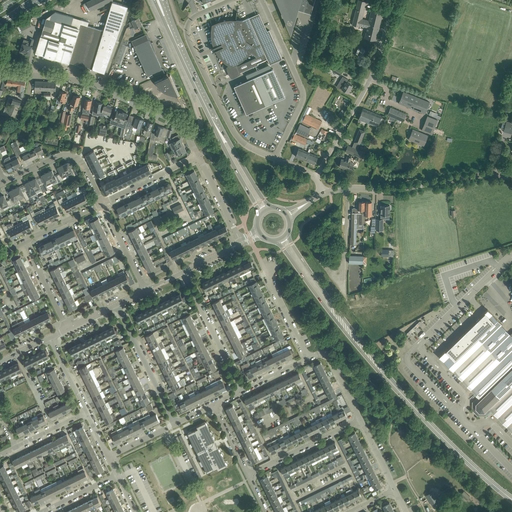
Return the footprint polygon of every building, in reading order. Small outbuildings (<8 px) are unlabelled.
[(90,11),(112,0),(91,0),(86,2),(90,11)] [(314,0),(277,0),(278,1),(277,2),(281,7),(282,6),(283,7),(287,10),(291,12),(296,14),(296,13),(297,13),(298,11),(297,11),(297,9),(304,12),(311,14),(314,0)] [(383,13),(378,12),(371,10),(369,20),(362,19),(364,9),(366,1),(360,0),(358,0),(352,25),(359,26),(359,25),(367,27),(365,38),(376,40),(383,13)] [(36,20),(34,26),(43,28),(36,52),(46,55),(45,57),(46,58),(53,61),(54,60),(55,58),(92,69),(105,73),(128,6),(112,1),(104,30),(80,23),(79,28),(46,18),(46,20),(43,19),(42,22),(36,20)] [(221,44),(220,44),(222,48),(222,47),(223,49),(226,51),(229,53),(232,54),(236,54),(239,53),(242,51),(245,48),(249,51),(227,61),(230,67),(237,64),(237,66),(257,57),(265,53),(267,59),(270,65),(282,59),(269,30),(257,36),(249,18),(242,21),(236,20),(237,12),(236,20),(235,27),(232,27),(228,28),(225,30),(223,32),(221,35),(220,39),(220,42),(221,44)] [(126,45),(128,41),(131,30),(142,25),(138,17),(138,18),(136,14),(131,17),(132,21),(129,22),(129,23),(130,26),(127,28),(114,62),(121,64),(128,46),(126,45)] [(148,75),(162,69),(146,34),(132,41),(148,75)] [(23,43),(20,52),(30,54),(34,39),(30,38),(29,41),(28,44),(23,43)] [(230,67),(228,68),(232,76),(258,65),(258,63),(267,59),(265,53),(257,57),(237,66),(237,64),(230,67)] [(335,66),(333,71),(340,75),(343,71),(335,66)] [(264,105),(265,106),(285,97),(273,69),(248,80),(248,81),(236,87),(247,112),(264,105)] [(180,95),(172,79),(170,75),(154,82),(155,83),(156,84),(156,85),(157,86),(158,87),(159,88),(160,89),(161,90),(160,91),(161,90),(163,91),(165,92),(166,93),(167,93),(168,94),(169,94),(171,95),(173,95),(174,95),(175,95),(177,95),(179,99),(178,95),(180,95)] [(352,86),(347,82),(348,79),(343,76),(336,87),(345,92),(345,91),(348,92),(352,86)] [(20,93),(19,96),(23,96),(26,81),(17,79),(16,86),(17,86),(16,90),(20,91),(20,93)] [(44,90),(44,82),(35,81),(35,90),(44,90)] [(44,82),(44,90),(56,91),(56,82),(44,82)] [(57,99),(56,103),(56,102),(60,103),(60,104),(62,104),(62,102),(65,103),(66,98),(65,97),(66,93),(60,91),(58,95),(57,99)] [(425,114),(430,103),(430,102),(409,94),(403,92),(399,103),(411,108),(412,104),(415,105),(413,109),(425,114)] [(78,106),(79,102),(80,97),(74,95),(72,100),(71,99),(70,103),(71,104),(69,110),(73,111),(75,105),(78,106)] [(13,122),(19,107),(21,100),(13,98),(9,97),(6,106),(2,117),(13,122)] [(81,114),(81,119),(84,119),(88,120),(88,119),(89,115),(92,100),(85,99),(84,103),(84,108),(83,111),(83,114),(81,114)] [(100,116),(101,108),(102,103),(96,102),(95,106),(94,106),(93,111),(92,114),(100,116)] [(110,115),(111,112),(112,107),(104,105),(101,112),(110,115)] [(403,122),(406,114),(391,107),(387,115),(390,116),(389,119),(393,121),(395,118),(403,122)] [(368,123),(373,112),(363,108),(358,119),(368,123)] [(111,118),(110,123),(117,125),(122,112),(117,110),(115,116),(114,118),(113,117),(112,116),(111,118)] [(122,112),(117,125),(122,127),(120,136),(123,137),(124,133),(125,128),(126,125),(127,122),(125,121),(125,119),(127,113),(122,112)] [(382,116),(373,113),(373,112),(368,123),(377,127),(382,116)] [(302,121),(318,129),(322,121),(306,114),(302,121)] [(123,137),(130,139),(133,130),(136,131),(140,132),(141,128),(142,124),(144,120),(136,117),(130,115),(128,119),(127,122),(126,125),(125,128),(124,133),(123,137)] [(329,116),(325,121),(329,124),(333,126),(336,121),(330,117),(329,116)] [(432,135),(438,120),(432,118),(430,124),(425,122),(421,130),(432,135)] [(151,137),(152,132),(152,131),(151,131),(153,123),(147,121),(144,129),(143,132),(144,133),(144,134),(151,137)] [(511,123),(506,121),(503,132),(511,134),(511,123)] [(300,124),(296,132),(306,137),(307,137),(310,129),(300,124)] [(96,133),(98,133),(106,135),(107,127),(105,127),(105,125),(102,125),(102,126),(98,125),(96,133)] [(165,138),(166,134),(168,129),(158,126),(156,134),(154,139),(155,140),(161,142),(164,143),(165,138)] [(327,131),(323,129),(322,129),(318,137),(323,140),(327,131)] [(360,129),(355,140),(361,142),(365,131),(360,129)] [(418,132),(418,131),(413,129),(411,132),(413,132),(412,135),(411,134),(410,137),(409,137),(408,140),(424,146),(428,135),(420,132),(420,133),(418,132)] [(154,139),(156,134),(152,132),(151,137),(147,159),(157,160),(158,155),(153,154),(155,140),(154,139)] [(292,139),(305,144),(307,140),(294,134),(292,139)] [(173,142),(170,143),(173,150),(176,148),(183,145),(181,139),(181,137),(180,138),(178,135),(171,138),(173,142)] [(32,159),(27,149),(21,152),(16,141),(13,142),(20,155),(22,154),(23,155),(26,162),(27,162),(32,159)] [(17,157),(20,155),(13,142),(11,143),(12,144),(11,145),(16,155),(10,158),(12,161),(15,168),(21,165),(18,158),(17,157)] [(183,145),(176,148),(173,150),(176,156),(186,151),(183,145)] [(348,145),(345,151),(355,155),(363,158),(365,152),(348,145)] [(43,152),(41,147),(40,146),(34,149),(35,149),(32,151),(30,147),(27,148),(27,149),(32,159),(38,156),(38,157),(38,156),(38,155),(43,152)] [(308,152),(299,148),(295,156),(305,160),(308,152)] [(311,149),(310,149),(309,149),(308,152),(305,160),(315,164),(318,156),(309,153),(311,149)] [(94,151),(86,155),(88,159),(96,155),(94,151)] [(96,155),(88,159),(90,164),(98,160),(96,155)] [(346,160),(341,159),(339,167),(348,169),(352,170),(354,166),(352,166),(353,163),(350,162),(351,158),(347,156),(346,160)] [(12,161),(10,158),(9,157),(5,159),(5,161),(9,172),(13,170),(12,169),(15,168),(12,161)] [(98,160),(90,164),(92,168),(100,164),(98,160)] [(74,176),(78,174),(74,167),(71,168),(68,163),(66,163),(65,163),(64,164),(64,165),(63,165),(68,174),(73,172),(74,176)] [(100,164),(92,168),(94,172),(103,168),(100,164)] [(144,165),(143,166),(147,174),(152,172),(149,168),(150,167),(149,164),(148,165),(147,164),(144,165)] [(63,177),(68,174),(63,165),(62,165),(61,165),(60,166),(60,167),(58,168),(61,173),(58,175),(61,181),(64,180),(63,177)] [(143,166),(138,168),(142,177),(147,174),(143,166)] [(103,168),(94,172),(97,177),(105,173),(103,168)] [(138,168),(133,170),(138,179),(142,177),(138,168)] [(61,181),(58,175),(55,176),(52,170),(50,171),(49,171),(48,172),(48,173),(47,173),(51,182),(56,180),(58,183),(61,181)] [(133,170),(129,173),(133,181),(138,179),(133,170)] [(190,180),(197,177),(194,171),(190,172),(190,171),(191,171),(184,174),(186,173),(187,174),(190,180)] [(46,185),(51,182),(47,173),(46,173),(45,173),(44,174),(44,175),(42,175),(45,181),(42,183),(46,191),(49,190),(48,188),(46,185)] [(129,173),(124,175),(128,183),(133,181),(129,173)] [(124,175),(120,177),(124,186),(128,183),(124,175)] [(120,177),(115,179),(119,188),(124,186),(120,177)] [(192,186),(200,182),(199,179),(198,179),(197,177),(190,180),(192,186)] [(46,191),(42,183),(39,184),(36,178),(34,179),(33,179),(32,180),(32,181),(31,181),(35,190),(40,188),(42,191),(43,192),(46,191)] [(115,179),(110,181),(114,189),(119,187),(119,188),(115,179)] [(37,193),(35,190),(31,181),(30,181),(29,181),(28,181),(28,182),(28,183),(26,183),(29,189),(26,191),(30,199),(31,198),(32,196),(37,193)] [(110,181),(106,183),(110,192),(114,189),(110,181)] [(195,192),(203,188),(200,182),(192,186),(195,192)] [(106,183),(101,186),(105,194),(110,192),(106,183)] [(166,194),(172,191),(169,183),(168,184),(168,183),(165,184),(165,185),(163,186),(166,194)] [(30,199),(26,191),(23,192),(20,186),(18,187),(17,187),(16,187),(16,188),(15,188),(15,189),(19,198),(24,196),(27,200),(30,199)] [(161,196),(166,194),(163,186),(157,189),(161,196)] [(78,195),(82,204),(87,201),(84,195),(87,193),(84,187),(81,188),(83,192),(78,195)] [(198,197),(205,194),(203,188),(195,192),(198,197)] [(16,199),(19,198),(15,189),(14,189),(13,189),(12,189),(12,190),(11,190),(10,191),(12,197),(9,199),(13,206),(18,203),(16,199)] [(155,199),(161,196),(157,189),(151,192),(155,199)] [(149,202),(155,199),(151,192),(146,195),(149,202)] [(201,203),(208,199),(209,199),(207,196),(205,194),(198,197),(201,203)] [(10,200),(7,201),(4,195),(2,196),(1,196),(0,197),(0,207),(2,206),(3,207),(9,204),(10,207),(13,206),(9,199),(10,200)] [(79,205),(82,204),(78,195),(73,197),(78,207),(80,206),(79,205)] [(144,205),(149,202),(146,195),(140,197),(144,205)] [(75,208),(78,207),(73,197),(68,200),(72,209),(75,207),(75,208)] [(140,197),(140,198),(139,197),(137,198),(137,199),(135,200),(138,207),(144,205),(140,197)] [(72,209),(68,200),(63,202),(61,198),(58,200),(61,206),(64,204),(67,211),(72,209)] [(203,209),(211,205),(208,199),(201,203),(203,209)] [(60,206),(57,202),(56,200),(53,201),(55,205),(50,208),(55,217),(60,214),(57,208),(60,206)] [(133,210),(138,207),(135,200),(129,203),(133,210)] [(188,209),(193,207),(195,206),(192,200),(187,203),(185,204),(187,207),(188,209)] [(350,238),(350,243),(356,243),(356,228),(357,224),(364,224),(364,217),(364,213),(363,213),(364,210),(365,210),(365,202),(358,202),(358,209),(356,209),(355,208),(353,208),(353,209),(352,209),(352,224),(351,228),(351,238),(350,238)] [(127,213),(133,210),(129,203),(123,206),(127,213)] [(175,213),(184,209),(181,204),(173,208),(175,213)] [(211,205),(203,209),(206,215),(214,211),(211,205)] [(381,205),(381,218),(389,218),(389,211),(390,210),(390,207),(390,205),(381,205)] [(119,217),(127,213),(123,206),(117,209),(119,212),(117,213),(117,212),(120,219),(119,217)] [(52,218),(55,217),(50,208),(45,210),(50,220),(52,219),(52,218)] [(45,222),(41,212),(39,210),(34,213),(34,211),(31,213),(32,214),(34,219),(37,217),(40,224),(45,222)] [(48,221),(50,220),(45,210),(41,212),(45,222),(48,220),(48,221)] [(218,221),(215,215),(214,213),(209,215),(210,217),(213,216),(216,222),(218,221)] [(33,220),(30,215),(30,214),(26,215),(28,219),(23,221),(28,231),(33,228),(30,221),(33,220)] [(94,216),(85,220),(85,221),(85,220),(87,224),(89,223),(91,228),(91,229),(94,228),(101,224),(98,218),(95,219),(94,216)] [(18,224),(23,233),(25,232),(28,231),(23,221),(21,223),(20,221),(18,222),(18,224)] [(200,226),(199,223),(198,221),(192,224),(194,229),(200,226)] [(13,238),(18,235),(14,226),(12,224),(10,224),(9,224),(8,224),(7,225),(4,226),(7,233),(10,231),(13,238)] [(21,235),(23,233),(18,224),(14,226),(18,235),(21,234),(21,235)] [(96,233),(104,230),(101,224),(94,228),(96,233)] [(225,233),(222,227),(221,226),(215,229),(219,237),(225,234),(225,233)] [(78,235),(82,233),(84,233),(81,227),(75,229),(78,235)] [(132,237),(139,234),(136,228),(129,232),(132,237)] [(213,239),(219,237),(215,229),(210,232),(213,239)] [(68,233),(71,240),(77,238),(74,230),(68,233)] [(99,239),(107,235),(104,230),(96,233),(99,239)] [(208,242),(213,239),(210,232),(204,235),(208,242)] [(66,243),(71,240),(68,233),(62,236),(66,243)] [(134,243),(142,239),(139,234),(132,237),(134,243)] [(102,244),(109,241),(107,235),(99,239),(102,244)] [(208,242),(204,235),(199,238),(202,245),(203,245),(206,244),(205,243),(208,242)] [(60,246),(66,243),(62,236),(56,239),(60,246)] [(60,246),(56,239),(56,238),(53,240),(51,241),(54,249),(60,246)] [(197,248),(202,245),(199,238),(193,240),(197,248)] [(137,249),(144,245),(142,239),(134,243),(137,249)] [(191,250),(197,248),(193,240),(187,243),(191,250)] [(49,251),(54,249),(51,241),(45,244),(49,251)] [(105,250),(112,247),(109,241),(102,244),(105,250)] [(188,252),(191,250),(187,243),(182,246),(185,253),(186,253),(186,254),(189,252),(188,252)] [(41,255),(49,251),(45,244),(39,247),(41,251),(39,252),(39,251),(42,258),(41,255)] [(140,254),(147,251),(144,245),(137,249),(140,254)] [(180,256),(185,253),(182,246),(176,249),(180,256)] [(108,256),(115,252),(112,247),(105,250),(108,256)] [(174,259),(180,256),(176,249),(170,252),(174,259)] [(143,260),(150,256),(147,251),(140,254),(143,260)] [(18,253),(10,257),(12,261),(13,260),(15,264),(16,266),(23,262),(21,256),(20,257),(18,253)] [(119,262),(120,262),(117,255),(116,255),(116,256),(111,258),(112,261),(113,264),(119,262)] [(363,256),(354,256),(349,255),(349,263),(363,264),(363,256)] [(145,266),(153,262),(150,256),(143,260),(145,266)] [(61,263),(60,261),(59,259),(57,260),(55,257),(52,259),(54,261),(56,265),(61,263)] [(108,267),(106,263),(105,261),(99,264),(102,269),(103,270),(108,267)] [(19,271),(26,268),(23,262),(16,266),(19,271)] [(148,271),(156,268),(153,262),(145,266),(148,271)] [(250,268),(247,262),(246,262),(241,265),(245,272),(250,269),(250,268)] [(54,276),(61,272),(64,271),(61,265),(58,266),(51,270),(54,276)] [(239,274),(245,272),(241,265),(236,267),(239,274)] [(234,277),(239,274),(236,267),(230,270),(234,277)] [(22,277),(29,273),(26,268),(19,271),(22,277)] [(234,277),(230,270),(230,269),(227,271),(225,272),(228,280),(234,277)] [(123,270),(118,273),(120,276),(123,284),(129,281),(127,277),(128,277),(129,278),(129,277),(126,271),(126,270),(125,271),(127,273),(125,274),(123,270)] [(56,282),(64,278),(61,272),(54,276),(56,282)] [(223,282),(228,280),(225,272),(219,275),(223,282)] [(21,284),(32,279),(29,273),(22,277),(18,279),(21,284)] [(247,276),(248,280),(250,282),(255,280),(252,274),(247,276)] [(217,285),(223,282),(219,275),(214,278),(217,285)] [(79,285),(83,283),(85,282),(82,276),(78,278),(76,279),(79,285)] [(118,287),(123,284),(120,276),(114,279),(118,287)] [(114,279),(113,277),(108,280),(109,282),(108,282),(112,289),(118,287),(114,279)] [(59,287),(66,284),(64,278),(56,282),(59,287)] [(212,288),(217,285),(214,278),(209,281),(212,288)] [(24,290),(34,285),(32,279),(21,284),(24,290)] [(205,291),(212,288),(209,281),(203,283),(204,287),(203,287),(202,287),(205,294),(206,294),(205,291)] [(252,291),(259,287),(260,286),(258,284),(257,282),(256,281),(249,285),(252,291)] [(106,292),(112,289),(108,282),(103,285),(106,292)] [(62,293),(69,289),(66,284),(59,287),(62,293)] [(34,285),(24,290),(25,293),(28,291),(30,294),(37,290),(34,285)] [(101,295),(106,292),(103,285),(97,288),(101,295)] [(255,296),(262,293),(259,287),(252,291),(255,296)] [(95,298),(101,295),(97,288),(91,290),(95,298)] [(65,298),(72,295),(69,289),(62,293),(65,298)] [(33,300),(40,296),(37,290),(30,294),(33,300)] [(356,305),(361,304),(363,304),(363,302),(373,301),(372,292),(362,293),(362,295),(355,296),(356,305)] [(257,302),(264,298),(262,293),(255,296),(257,302)] [(187,303),(183,296),(184,297),(182,298),(180,294),(180,295),(174,297),(178,304),(185,301),(187,303)] [(67,304),(75,300),(72,295),(65,298),(67,304)] [(178,304),(174,297),(171,298),(171,299),(169,300),(173,307),(178,304)] [(260,307),(267,303),(264,298),(257,302),(260,307)] [(215,309),(223,305),(220,299),(213,303),(215,309)] [(75,300),(67,304),(70,310),(78,306),(75,300)] [(167,310),(173,307),(169,300),(164,303),(167,310)] [(162,312),(167,310),(164,303),(158,305),(162,312)] [(263,312),(270,309),(267,303),(260,307),(263,312)] [(371,306),(371,311),(400,308),(400,303),(371,306)] [(162,312),(158,305),(155,306),(155,307),(153,308),(156,315),(162,312)] [(218,314),(225,310),(223,305),(215,309),(218,314)] [(151,318),(156,315),(153,308),(147,310),(151,318)] [(42,315),(46,322),(52,319),(50,315),(51,315),(51,316),(52,316),(48,309),(49,311),(42,315)] [(221,319),(228,316),(231,314),(228,309),(225,310),(218,314),(221,319)] [(265,318),(272,314),(270,309),(263,312),(265,318)] [(147,310),(147,311),(147,310),(144,311),(144,312),(142,313),(146,320),(151,318),(147,310)] [(440,356),(439,357),(453,372),(455,370),(482,398),(476,403),(475,409),(479,412),(484,413),(490,407),(511,429),(511,332),(510,334),(501,325),(502,325),(487,310),(484,313),(485,313),(477,321),(450,347),(446,351),(445,350),(440,356)] [(138,324),(146,320),(142,313),(137,316),(136,316),(138,319),(136,320),(136,319),(139,326),(138,324)] [(185,323),(193,320),(190,314),(183,318),(185,323)] [(268,323),(275,320),(272,314),(265,318),(268,323)] [(40,325),(46,322),(42,315),(36,318),(40,325)] [(223,325),(231,321),(228,316),(221,319),(223,325)] [(408,335),(426,327),(421,317),(403,326),(408,335)] [(37,326),(40,325),(36,318),(31,320),(34,328),(35,327),(35,328),(38,327),(37,326)] [(29,330),(34,328),(31,320),(25,323),(29,330)] [(188,329),(195,325),(193,320),(185,323),(188,329)] [(271,329),(278,325),(278,324),(277,322),(276,322),(275,320),(268,323),(271,329)] [(226,330),(233,327),(231,321),(223,325),(226,330)] [(19,326),(18,324),(18,322),(12,325),(17,336),(23,333),(19,326)] [(25,323),(19,326),(23,333),(24,334),(26,332),(29,330),(25,323)] [(188,336),(191,334),(198,331),(195,325),(188,329),(185,330),(188,336)] [(273,334),(280,330),(278,325),(271,329),(273,334)] [(111,337),(119,333),(119,334),(117,329),(116,329),(117,330),(115,331),(114,327),(113,327),(108,330),(111,337)] [(229,336),(236,332),(233,327),(226,330),(229,336)] [(106,340),(111,337),(108,330),(102,333),(106,340)] [(276,340),(283,336),(284,335),(282,332),(282,333),(280,330),(273,334),(276,340)] [(193,340),(201,336),(198,331),(191,334),(193,340)] [(149,341),(156,338),(153,332),(146,336),(149,341)] [(231,341),(239,338),(236,332),(229,336),(231,341)] [(100,342),(106,340),(102,333),(97,335),(100,342)] [(100,342),(97,335),(96,335),(94,336),(94,337),(92,338),(95,345),(100,342)] [(196,345),(203,341),(201,336),(193,340),(196,345)] [(90,348),(95,345),(92,338),(86,340),(90,348)] [(151,347),(159,343),(156,338),(149,341),(151,347)] [(234,347),(241,343),(239,338),(231,341),(234,347)] [(122,345),(120,340),(119,339),(114,342),(115,345),(117,348),(122,345)] [(90,348),(86,340),(86,341),(86,340),(83,341),(83,342),(81,343),(84,350),(90,348)] [(199,350),(206,347),(203,341),(196,345),(199,350)] [(241,343),(234,347),(237,352),(244,348),(249,346),(249,345),(246,346),(244,341),(241,343)] [(154,352),(161,349),(165,347),(162,342),(159,343),(151,347),(154,352)] [(260,347),(260,346),(258,342),(252,344),(252,345),(255,350),(260,347)] [(79,353),(84,350),(81,343),(75,346),(79,353)] [(287,359),(293,356),(292,352),(293,352),(294,352),(290,345),(291,348),(290,349),(284,351),(287,359)] [(73,356),(79,353),(75,346),(70,348),(69,349),(73,356)] [(119,356),(126,352),(123,347),(116,350),(119,356)] [(198,358),(201,356),(209,352),(206,347),(199,350),(195,352),(198,358)] [(239,358),(247,354),(244,348),(237,352),(239,358)] [(43,360),(49,357),(47,353),(48,352),(47,350),(46,350),(45,349),(40,352),(43,360)] [(157,358),(164,354),(161,349),(154,352),(157,358)] [(282,361),(287,359),(284,351),(278,354),(282,361)] [(38,362),(43,360),(40,352),(34,355),(38,362)] [(119,363),(121,361),(129,358),(126,352),(119,356),(116,357),(119,363)] [(204,361),(211,358),(209,352),(201,356),(204,361)] [(159,363),(169,358),(167,353),(164,354),(157,358),(159,363)] [(277,364),(282,361),(278,354),(273,357),(277,364)] [(32,365),(38,362),(34,355),(29,358),(32,365)] [(271,367),(268,359),(266,357),(261,359),(266,369),(271,367)] [(271,367),(277,364),(273,357),(268,359),(271,367)] [(27,368),(32,365),(29,358),(23,360),(27,368)] [(124,367),(131,363),(129,358),(121,361),(124,367)] [(162,368),(172,364),(169,358),(159,363),(162,368)] [(207,367),(214,363),(211,358),(204,361),(207,367)] [(260,372),(266,369),(261,359),(255,362),(256,363),(260,372)] [(321,362),(320,363),(319,362),(317,363),(317,364),(314,366),(316,371),(323,368),(321,362)] [(13,366),(16,373),(22,370),(18,363),(13,366)] [(127,372),(134,369),(131,363),(124,367),(127,372)] [(209,372),(217,369),(214,363),(207,367),(209,372)] [(255,375),(260,372),(256,363),(251,366),(251,367),(255,375)] [(165,374),(175,369),(172,364),(162,368),(165,374)] [(92,366),(88,368),(87,365),(79,368),(82,374),(89,370),(93,368),(92,366)] [(251,367),(251,366),(250,365),(249,366),(242,369),(246,376),(248,375),(249,377),(255,375),(251,367)] [(13,366),(7,368),(11,376),(16,373),(13,366)] [(5,378),(11,376),(7,368),(2,371),(5,378)] [(50,377),(57,374),(54,368),(45,373),(46,375),(48,374),(50,377)] [(319,376),(326,373),(323,368),(316,371),(319,376)] [(129,378),(137,374),(134,369),(127,372),(129,378)] [(167,379),(175,376),(177,374),(175,369),(165,374),(167,379)] [(85,379),(92,376),(89,370),(82,374),(85,379)] [(297,383),(302,380),(299,373),(293,376),(297,383)] [(322,382),(329,378),(326,373),(319,376),(322,382)] [(53,383),(60,379),(57,374),(50,377),(53,383)] [(132,383),(139,380),(137,374),(129,378),(127,379),(129,384),(132,383)] [(87,385),(95,381),(92,376),(85,379),(87,385)] [(170,385),(177,381),(175,376),(167,379),(170,385)] [(291,385),(297,383),(293,376),(288,378),(291,385)] [(286,388),(291,385),(288,378),(282,381),(286,388)] [(324,387),(331,384),(329,378),(322,382),(324,387)] [(55,388),(62,384),(60,379),(53,383),(55,388)] [(226,389),(223,381),(222,379),(216,381),(221,391),(226,389)] [(135,389),(142,385),(139,380),(132,383),(135,389)] [(173,390),(184,385),(181,380),(177,381),(170,385),(173,390)] [(90,390),(97,387),(95,381),(87,385),(90,390)] [(215,394),(221,391),(216,381),(211,384),(212,387),(215,394)] [(280,391),(286,388),(282,381),(277,384),(280,391)] [(58,394),(65,390),(62,384),(55,388),(58,394)] [(275,393),(280,391),(277,384),(272,386),(275,393)] [(327,393),(334,389),(331,384),(324,387),(327,393)] [(134,396),(145,390),(142,385),(135,389),(131,390),(134,396)] [(270,396),(275,393),(272,386),(266,389),(270,396)] [(93,396),(100,392),(97,387),(90,390),(93,396)] [(210,397),(215,394),(212,387),(206,389),(210,397)] [(205,399),(210,397),(206,389),(201,392),(205,399)] [(264,399),(270,396),(266,389),(261,391),(264,399)] [(330,398),(337,395),(334,389),(327,393),(330,398)] [(140,399),(147,396),(145,390),(134,396),(135,398),(139,396),(140,399)] [(259,401),(264,399),(261,391),(255,394),(259,401)] [(95,401),(103,397),(100,392),(93,396),(95,401)] [(199,402),(205,399),(201,392),(196,395),(199,402)] [(254,404),(259,401),(255,394),(250,397),(254,404)] [(194,405),(199,402),(196,395),(190,397),(194,405)] [(143,405),(150,401),(147,396),(140,399),(143,405)] [(98,406),(105,403),(103,397),(95,401),(98,406)] [(188,407),(194,405),(190,397),(185,400),(188,407)] [(256,408),(254,404),(250,397),(244,399),(248,407),(250,411),(256,408)] [(188,407),(185,400),(184,398),(177,401),(179,405),(180,405),(183,410),(188,407)] [(65,404),(69,411),(74,409),(71,401),(65,404)] [(101,412),(108,408),(105,403),(98,406),(101,412)] [(126,406),(129,412),(134,409),(132,403),(126,406)] [(63,414),(69,411),(65,404),(60,407),(63,414)] [(236,411),(235,410),(233,405),(226,409),(229,414),(236,411)] [(337,409),(338,412),(342,419),(347,416),(342,406),(337,409)] [(58,417),(63,414),(60,407),(54,409),(58,417)] [(103,417),(111,414),(108,408),(101,412),(103,417)] [(52,419),(58,417),(54,409),(49,412),(52,419)] [(258,418),(265,414),(262,409),(258,411),(258,412),(259,414),(256,416),(258,418)] [(231,420),(238,416),(236,411),(229,414),(231,420)] [(336,422),(342,419),(338,412),(333,415),(336,422)] [(106,423),(111,421),(113,419),(111,414),(103,417),(106,423)] [(154,424),(151,417),(149,414),(144,417),(149,427),(154,424)] [(151,417),(154,424),(160,421),(156,414),(151,417)] [(47,422),(45,417),(44,415),(38,417),(41,425),(47,422)] [(331,424),(336,422),(333,415),(328,418),(331,424)] [(234,425),(241,421),(238,416),(231,420),(234,425)] [(36,427),(41,425),(38,417),(33,420),(36,427)] [(143,429),(149,427),(144,417),(138,419),(143,429)] [(298,425),(294,418),(289,420),(290,422),(292,421),(295,426),(298,425)] [(325,427),(331,424),(328,418),(322,420),(325,427)] [(138,432),(143,429),(138,419),(133,422),(134,425),(138,432)] [(31,430),(36,427),(33,420),(27,423),(31,430)] [(320,430),(325,427),(322,420),(317,423),(320,430)] [(237,430),(244,427),(241,421),(234,425),(237,430)] [(197,428),(188,433),(207,473),(217,468),(218,470),(227,466),(226,464),(220,450),(205,422),(196,426),(197,428)] [(25,433),(31,430),(27,423),(22,425),(25,433)] [(287,430),(284,425),(283,423),(278,425),(279,428),(282,426),(284,432),(287,430)] [(315,432),(320,430),(317,423),(311,425),(315,432)] [(20,435),(25,433),(22,425),(16,428),(20,435)] [(133,435),(138,432),(134,425),(129,427),(133,435)] [(309,435),(315,432),(311,425),(306,428),(309,435)] [(78,435),(86,432),(83,426),(76,430),(78,435)] [(127,437),(124,430),(122,427),(117,430),(118,433),(122,440),(127,437)] [(127,437),(133,435),(129,427),(124,430),(127,437)] [(239,436),(246,432),(244,427),(237,430),(239,436)] [(270,437),(275,434),(272,428),(265,432),(266,434),(268,433),(269,436),(270,437)] [(304,437),(309,435),(306,428),(301,431),(304,437)] [(301,431),(295,433),(299,440),(299,441),(302,440),(301,439),(304,437),(301,431)] [(81,441),(88,437),(86,432),(78,435),(81,441)] [(242,441),(249,438),(246,432),(239,436),(242,441)] [(358,438),(355,432),(352,434),(351,433),(352,432),(345,435),(348,434),(351,441),(358,438)] [(116,443),(122,440),(118,433),(113,435),(116,443)] [(293,443),(299,440),(295,433),(290,436),(293,443)] [(71,441),(69,438),(67,434),(61,437),(65,444),(71,441)] [(287,437),(284,439),(288,445),(293,443),(290,436),(287,437)] [(66,446),(65,444),(61,437),(56,439),(59,446),(60,446),(61,449),(66,446)] [(84,446),(91,443),(88,437),(81,441),(84,446)] [(245,446),(252,443),(249,438),(242,441),(245,446)] [(277,443),(274,444),(277,451),(282,448),(279,441),(277,438),(275,439),(277,443)] [(343,445),(346,443),(343,438),(338,440),(341,446),(343,445)] [(354,446),(360,443),(358,438),(351,441),(354,446)] [(54,449),(59,446),(56,439),(51,442),(54,449)] [(282,448),(288,445),(284,439),(279,441),(282,448)] [(271,453),(277,451),(272,441),(267,444),(271,453)] [(54,449),(51,442),(45,445),(49,452),(50,454),(55,452),(54,449)] [(333,451),(338,449),(335,442),(329,445),(333,451)] [(86,452),(94,448),(91,443),(84,446),(86,452)] [(247,452),(254,448),(252,443),(245,446),(247,452)] [(360,443),(354,446),(356,452),(363,448),(360,443)] [(43,454),(49,452),(45,445),(40,447),(43,454)] [(327,454),(333,451),(329,445),(324,447),(327,454)] [(38,457),(43,454),(40,447),(34,450),(38,457)] [(322,457),(327,454),(324,447),(319,450),(322,457)] [(89,457),(96,453),(94,448),(86,452),(89,457)] [(250,457),(257,454),(254,448),(247,452),(250,457)] [(359,457),(366,454),(363,448),(356,452),(359,457)] [(32,460),(38,457),(34,450),(29,453),(32,460)] [(317,459),(322,457),(319,450),(313,453),(317,459)] [(32,460),(29,453),(23,455),(27,462),(28,465),(34,463),(32,460)] [(92,462),(99,459),(96,453),(89,457),(92,462)] [(311,462),(317,459),(313,453),(308,455),(311,462)] [(253,463),(260,459),(257,454),(250,457),(253,463)] [(362,462),(368,459),(366,454),(359,457),(362,462)] [(22,465),(27,462),(23,455),(18,458),(22,465)] [(306,465),(311,462),(308,455),(302,458),(306,465)] [(336,459),(337,463),(339,465),(345,462),(342,456),(336,459)] [(16,468),(22,465),(18,458),(12,461),(16,468)] [(300,467),(306,465),(302,458),(297,461),(300,467)] [(94,468),(102,464),(99,459),(92,462),(94,468)] [(351,468),(356,465),(357,465),(355,462),(356,461),(355,459),(351,461),(349,462),(351,468)] [(364,468),(371,465),(368,459),(362,462),(364,468)] [(295,470),(300,467),(297,461),(292,463),(295,470)] [(328,470),(334,468),(331,462),(326,465),(327,468),(328,470)] [(290,473),(295,470),(292,463),(286,466),(290,473)] [(94,468),(95,469),(97,473),(104,470),(102,464),(94,468)] [(367,473),(374,470),(371,465),(364,468),(367,473)] [(284,475),(290,473),(286,466),(281,469),(284,475)] [(88,478),(86,473),(85,470),(79,473),(83,480),(88,478)] [(370,479),(376,475),(374,470),(367,473),(370,479)] [(2,479),(9,476),(7,471),(0,473),(0,477),(1,477),(2,479)] [(77,483),(83,480),(79,473),(74,476),(77,483)] [(270,481),(269,480),(267,475),(264,477),(263,476),(261,477),(261,478),(260,479),(263,484),(270,481)] [(372,484),(379,481),(376,475),(370,479),(372,484)] [(5,485),(12,481),(9,476),(2,479),(5,485)] [(72,486),(77,483),(74,476),(68,479),(72,486)] [(67,488),(72,486),(68,479),(63,481),(67,488)] [(7,490),(15,487),(12,481),(5,485),(7,490)] [(61,491),(67,488),(63,481),(58,484),(61,491)] [(266,490),(272,486),(270,481),(263,484),(266,490)] [(379,488),(382,486),(379,481),(372,484),(375,491),(373,492),(380,489),(380,488),(379,489),(379,488)] [(56,494),(61,491),(58,484),(52,486),(56,494)] [(50,496),(56,494),(52,486),(47,489),(50,496)] [(268,495),(275,492),(272,486),(266,490),(268,495)] [(365,494),(367,493),(371,492),(368,486),(364,488),(364,487),(362,488),(365,494)] [(10,496),(17,492),(15,487),(7,490),(10,496)] [(45,499),(50,496),(47,489),(41,492),(45,499)] [(109,498),(116,494),(114,489),(106,492),(109,498)] [(326,491),(325,489),(319,492),(322,497),(328,495),(326,491)] [(356,499),(353,492),(351,489),(346,492),(347,495),(348,495),(351,501),(356,499)] [(356,499),(362,496),(358,489),(353,492),(356,499)] [(441,494),(436,491),(433,496),(441,500),(443,497),(441,496),(441,494)] [(13,501),(20,498),(17,492),(10,496),(13,501)] [(39,502),(45,499),(41,492),(36,494),(39,502)] [(271,500),(278,497),(275,492),(268,495),(271,500)] [(34,504),(39,502),(36,494),(30,497),(34,504)] [(112,503),(119,500),(116,494),(109,498),(112,503)] [(311,503),(317,500),(314,494),(309,497),(311,503)] [(345,504),(351,501),(348,495),(347,495),(342,497),(345,504)] [(101,504),(100,501),(98,496),(92,499),(96,506),(101,504)] [(274,506),(280,502),(278,497),(271,500),(274,506)] [(340,507),(345,504),(342,497),(337,500),(340,507)] [(15,507),(22,503),(20,498),(13,501),(15,507)] [(90,509),(96,506),(92,499),(87,502),(90,509)] [(114,509),(122,505),(119,500),(112,503),(114,509)] [(335,509),(340,507),(337,500),(331,503),(335,509)] [(85,511),(90,509),(87,502),(81,504),(85,511)] [(276,511),(283,508),(280,502),(274,506),(276,511)] [(392,508),(390,502),(387,504),(386,503),(387,502),(380,505),(380,506),(382,505),(386,511),(392,508)] [(22,503),(15,507),(17,511),(18,511),(25,509),(22,503)] [(329,511),(335,509),(331,503),(326,505),(329,511)]
